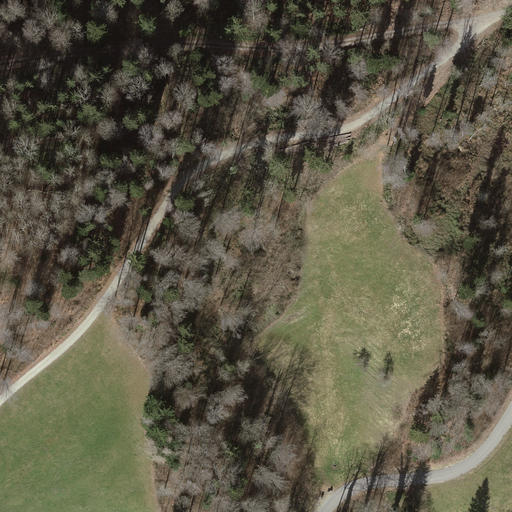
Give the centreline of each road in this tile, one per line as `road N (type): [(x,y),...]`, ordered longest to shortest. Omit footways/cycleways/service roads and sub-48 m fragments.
road 1 (track): [(481,20),(357,122),(239,147),(184,176),(100,309),(0,402)]
road 2 (track): [(481,20),(301,48),(181,41),(0,66)]
road 3 (track): [(224,155),(110,130),(0,145)]
road 4 (tertiary): [(511,411),(446,470),(386,471),(332,511)]
road 5 (track): [(446,56),(376,157)]
